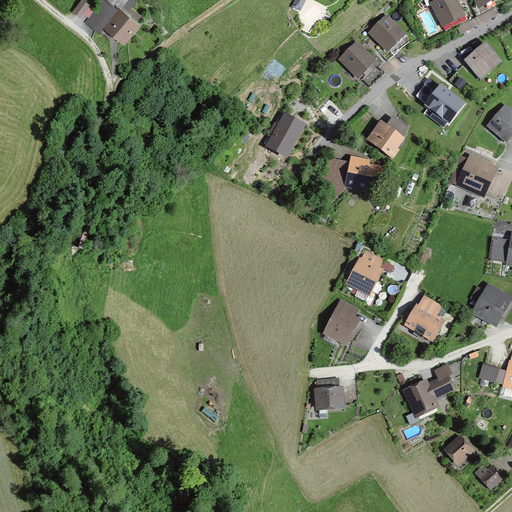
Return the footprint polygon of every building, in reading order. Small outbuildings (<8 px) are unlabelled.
[(83,0),(81,0),(73,11),(80,16),(82,12),(88,17),(94,8),(83,0)] [(115,7),(105,0),(101,0),(85,22),(96,30),(115,7)] [(114,0),(121,5),(118,8),(119,9),(123,13),(134,2),(132,0),(114,0)] [(300,10),(304,0),(296,0),(293,7),(300,10)] [(431,0),(443,23),(461,14),(454,0),(431,0)] [(486,20),(498,15),(494,8),(483,14),(486,20)] [(123,40),(137,24),(123,13),(119,9),(105,26),(112,31),(110,34),(115,38),(117,36),(123,40)] [(423,14),(430,30),(437,26),(430,11),(423,14)] [(387,48),(401,34),(386,19),(372,33),(387,48)] [(485,45),(466,61),(476,73),(486,65),(490,71),(500,62),(485,45)] [(357,46),(342,60),(359,77),(364,72),(362,70),(371,61),(357,46)] [(462,104),(441,88),(428,106),(448,122),(462,104)] [(489,127),(505,141),(511,132),(511,113),(505,108),(489,127)] [(289,145),(300,126),(285,118),(269,147),(286,156),(291,147),(289,145)] [(387,127),(381,122),(368,141),(389,157),(391,155),(388,153),(406,129),(393,120),(387,127)] [(368,161),(351,158),(346,184),(379,190),(383,169),(367,166),(368,161)] [(465,171),(456,166),(451,178),(460,182),(449,205),(492,218),(497,203),(482,195),(494,170),(471,159),(465,171)] [(332,202),(342,191),(327,176),(316,188),(332,202)] [(306,208),(314,210),(316,203),(308,200),(306,208)] [(72,244),(82,247),(88,230),(79,227),(72,244)] [(511,237),(511,241),(492,238),(488,260),(508,263),(508,260),(511,260),(511,237)] [(381,272),(360,261),(348,283),(369,294),(381,272)] [(494,324),(508,300),(498,294),(499,292),(489,286),(469,321),(484,330),(489,321),(494,324)] [(476,301),(482,291),(477,287),(471,298),(476,301)] [(432,340),(442,322),(417,307),(407,325),(415,330),(413,333),(421,339),(424,335),(432,340)] [(356,322),(337,312),(327,332),(346,342),(356,322)] [(511,356),(507,372),(484,366),(480,378),(502,385),(502,386),(503,386),(501,394),(508,395),(510,388),(511,388),(511,356)] [(407,392),(420,420),(438,412),(432,399),(452,389),(450,384),(455,381),(448,366),(435,372),(440,381),(426,387),(425,383),(407,392)] [(340,389),(318,391),(319,409),(341,407),(340,389)] [(460,441),(449,451),(457,460),(461,457),(462,459),(472,450),(467,445),(465,447),(460,441)] [(490,488),(502,477),(492,467),(487,472),(483,467),(477,472),(490,488)]
